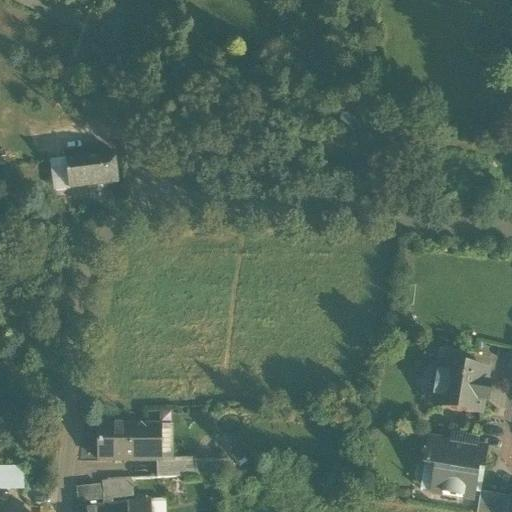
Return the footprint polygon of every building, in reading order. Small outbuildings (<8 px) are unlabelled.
[(67,162),(71,191),(118,185),(115,156),(67,162)] [(53,193),(71,191),(67,162),(50,163),(53,193)] [(442,365),(473,370),(475,356),(439,350),(437,365),(442,366),(442,365)] [(435,408),(481,415),(483,402),(487,403),(490,386),(486,386),(488,372),(473,370),(442,365),(442,366),(441,375),(438,375),(435,397),(437,397),(435,408)] [(100,462),(152,463),(152,456),(160,456),(159,427),(99,427),(100,462)] [(160,456),(160,460),(172,460),(172,427),(159,427),(160,456)] [(451,432),(449,444),(478,449),(479,437),(451,432)] [(430,494),(474,501),(479,472),(484,472),(487,451),(478,449),(449,444),(428,441),(424,468),(434,470),(430,494)] [(156,463),(157,479),(196,477),(195,462),(195,459),(172,460),(160,460),(156,461),(156,463)] [(195,462),(196,477),(216,476),(216,461),(195,462)] [(419,492),(430,494),(434,470),(424,468),(419,492)] [(0,470),(0,485),(19,485),(19,469),(0,470)] [(109,482),(109,483),(111,500),(113,500),(133,497),(132,481),(109,482)] [(113,505),(113,500),(111,500),(109,483),(102,483),(103,507),(113,505)] [(76,490),(78,504),(102,501),(100,487),(76,490)] [(507,511),(510,498),(480,493),(477,511),(507,511)] [(149,500),(149,511),(166,511),(166,499),(149,500)] [(103,508),(103,511),(149,511),(149,500),(128,503),(113,505),(103,507),(103,508)]
